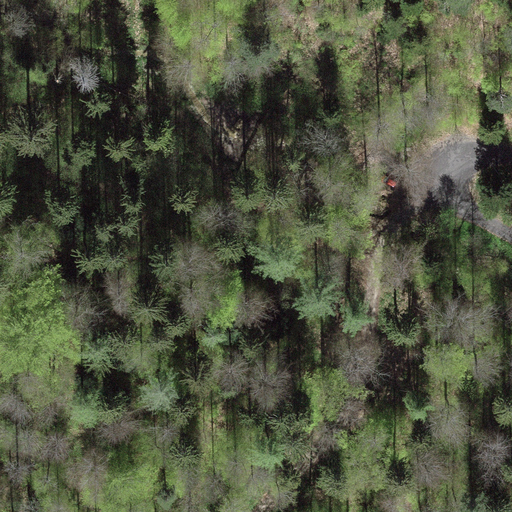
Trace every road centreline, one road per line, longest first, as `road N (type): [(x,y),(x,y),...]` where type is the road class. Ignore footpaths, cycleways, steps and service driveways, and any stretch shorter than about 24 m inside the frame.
road 1 (track): [(266,511),(358,391),(378,253),(451,167)]
road 2 (track): [(367,347),(159,403),(0,464)]
